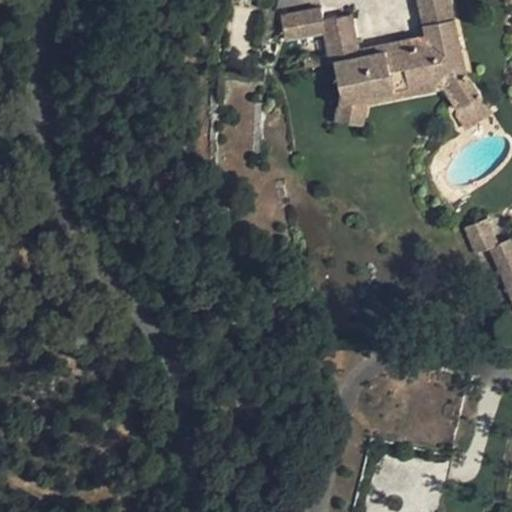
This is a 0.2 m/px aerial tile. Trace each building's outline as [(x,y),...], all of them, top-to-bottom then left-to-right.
[(321,7),(281,16),(285,38),(325,31),(332,63),(336,62),(341,90),(340,99),(337,113),(354,117),(360,116),(363,114),(365,111),(366,108),(367,102),(368,95),(442,79),(457,76),(466,69),(451,0),(419,0),(428,40),(360,54),(351,14),(323,20),(321,7)] [(315,55),(303,57),(306,68),(317,66),(315,55)] [(457,76),(442,79),(445,85),(460,107),(482,92),(466,69),(457,76)] [(442,79),(368,95),(367,102),(445,85),(442,79)] [(493,109),(482,92),(460,107),(456,109),(455,114),(465,128),(493,109)] [(487,216),(465,225),(476,252),(488,246),(499,268),(500,271),(511,296),(511,298),(511,238),(511,237),(498,243),(487,216)]
